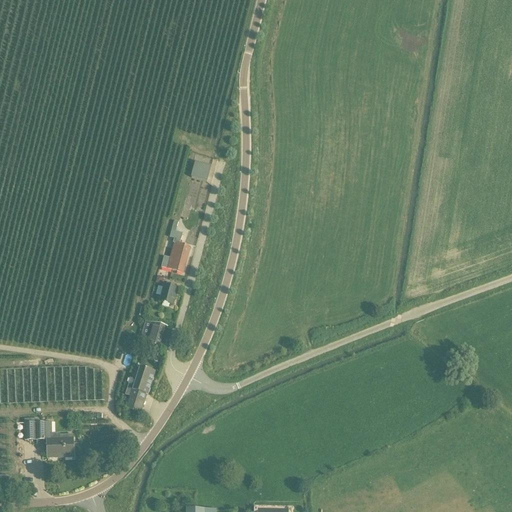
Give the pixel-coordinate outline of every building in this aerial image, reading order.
[(207,182),(211,167),(196,163),(192,178),(207,182)] [(170,259),(165,258),(164,257),(161,268),(183,274),(190,248),(179,245),(180,241),(183,234),(175,232),(178,223),(174,222),(172,226),(173,226),(170,238),(174,239),(173,244),(174,244),(170,259)] [(163,279),(157,277),(155,284),(162,286),(163,279)] [(173,306),(178,290),(164,286),(159,302),(173,306)] [(146,344),(161,348),(167,328),(151,324),(146,344)] [(126,396),(127,396),(130,397),(126,410),(140,415),(146,396),(147,396),(154,373),(140,369),(134,387),(130,386),(126,396)] [(25,424),(25,441),(36,441),(45,440),(44,424),(35,424),(25,424)] [(51,440),(46,440),(47,459),(73,458),(72,437),(59,437),(59,435),(51,435),(51,440)]
